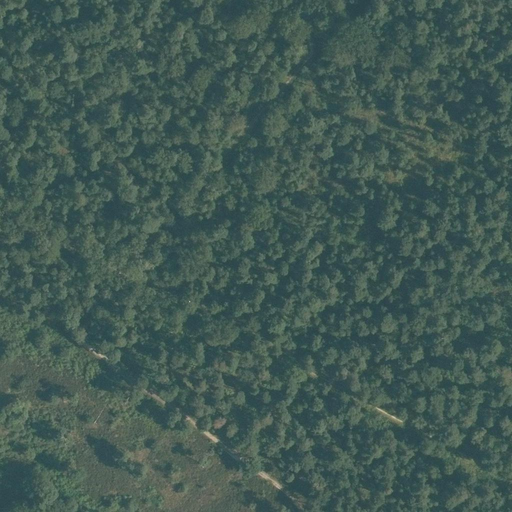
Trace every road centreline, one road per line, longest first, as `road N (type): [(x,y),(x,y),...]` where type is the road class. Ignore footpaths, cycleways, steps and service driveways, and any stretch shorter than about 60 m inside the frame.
road 1 (track): [(126,268),(511,469)]
road 2 (track): [(308,43),(126,268)]
road 3 (track): [(0,204),(126,268)]
